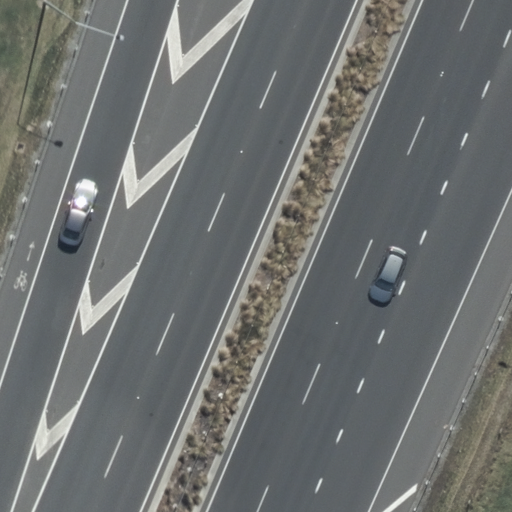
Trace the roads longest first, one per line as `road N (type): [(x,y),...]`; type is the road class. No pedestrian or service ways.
road 1 (trunk): [(87,511),(304,0)]
road 2 (trunk): [(478,0),(263,511)]
road 3 (trunk): [(0,456),(151,0)]
road 4 (trunk): [(511,135),(342,511)]
